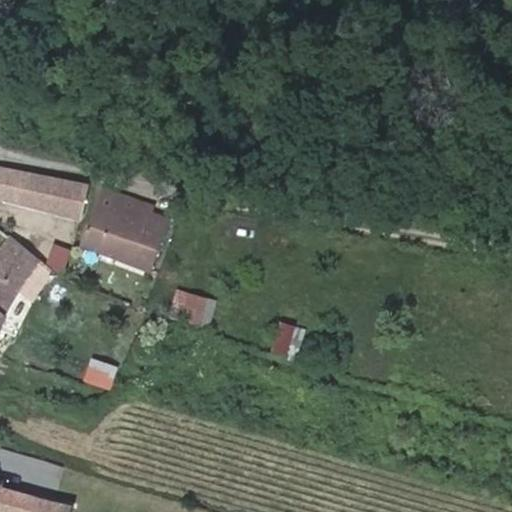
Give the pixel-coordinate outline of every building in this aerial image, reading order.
[(0,166),(0,197),(81,222),(92,189),(0,166)] [(155,213),(103,195),(82,249),(153,275),(170,227),(152,221),(155,213)] [(0,211),(0,231),(10,240),(18,219),(0,211)] [(37,261),(10,240),(0,254),(0,342),(13,295),(37,261)] [(68,279),(77,254),(62,248),(53,270),(68,279)] [(180,294),(173,318),(211,330),(218,306),(180,294)] [(268,326),(260,355),(274,359),(283,330),(268,326)] [(292,333),(283,330),(274,359),(283,362),(292,333)] [(85,378),(113,388),(120,366),(93,356),(85,378)] [(35,511),(38,503),(0,491),(0,511),(35,511)] [(71,511),(38,503),(35,511),(71,511)]
